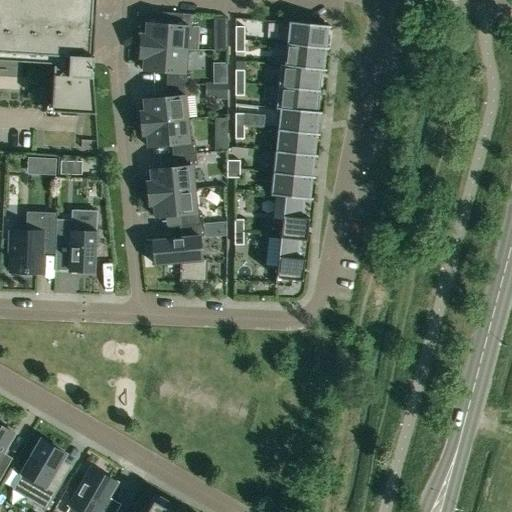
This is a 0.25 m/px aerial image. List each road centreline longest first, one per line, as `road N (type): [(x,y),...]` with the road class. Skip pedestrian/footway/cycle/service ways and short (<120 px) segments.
road 1 (residential): [(137,314),(295,321),(318,305),(381,0)]
road 2 (residential): [(137,314),(119,125),(121,0)]
road 3 (residential): [(237,511),(0,376)]
road 4 (secondary): [(469,402),(511,233)]
road 5 (residential): [(0,310),(137,314)]
road 6 (secondary): [(469,402),(421,511)]
